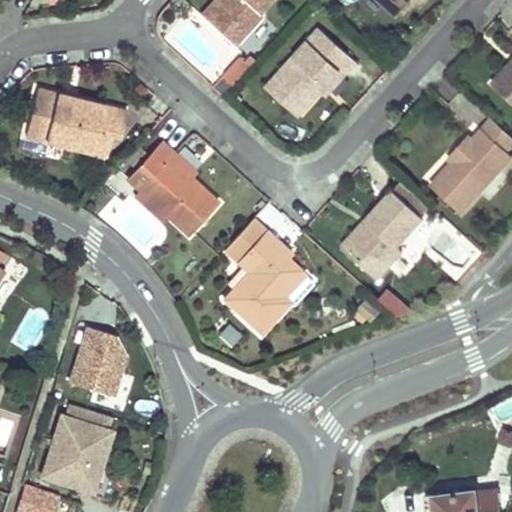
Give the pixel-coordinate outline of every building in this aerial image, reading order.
[(220,0),(207,0),(197,12),(203,18),(220,0)] [(265,0),(220,0),(203,18),(218,31),(232,45),(247,28),(258,16),(254,13),(265,0)] [(379,0),(397,15),(410,0),(379,0)] [(314,92),(323,82),(332,72),(339,78),(352,64),(315,30),(262,87),(294,115),(314,92)] [(235,86),(256,64),(246,54),(224,77),(235,86)] [(494,87),(511,103),(511,71),(508,71),(494,87)] [(314,92),(321,98),(339,78),(332,72),(323,82),(314,92)] [(35,90),(23,134),(92,153),(97,135),(112,140),(118,141),(126,115),(75,101),(74,104),(63,101),(64,98),(35,90)] [(511,150),(511,139),(489,119),(478,132),(506,156),(511,150)] [(450,152),(453,155),(455,157),(448,164),(427,187),(458,215),(509,159),(506,156),(478,132),(470,140),(465,136),(450,152)] [(97,135),(92,153),(107,157),(112,140),(97,135)] [(167,218),(181,231),(186,236),(216,204),(196,185),(189,179),(168,160),(172,155),(159,142),(142,161),(125,179),(138,191),(167,218)] [(145,153),(138,147),(125,161),(132,167),(145,153)] [(453,155),(450,152),(443,160),(448,164),(455,157),(453,155)] [(168,160),(189,179),(193,175),(172,155),(168,160)] [(167,218),(138,191),(132,197),(160,225),(167,218)] [(345,253),(360,267),(375,280),(389,265),(399,254),(393,248),(419,219),(390,191),(363,221),(369,225),(345,253)] [(276,243),(262,230),(250,219),(221,250),(234,261),(240,254),(251,264),(220,299),(259,334),(283,308),(271,298),(295,270),(283,259),(271,248),(276,243)] [(369,225),(363,221),(338,248),(345,253),(369,225)] [(271,248),(283,259),(288,254),(276,243),(271,248)] [(399,254),(389,265),(400,276),(410,264),(399,254)] [(271,298),(283,308),(288,302),(283,297),(301,276),(295,270),(271,298)] [(5,275),(0,283),(0,304),(1,305),(16,281),(5,275)] [(82,327),(68,387),(117,398),(131,338),(82,327)] [(511,444),(511,432),(502,430),(498,445),(511,449),(511,444)] [(105,444),(86,437),(82,449),(101,456),(106,457),(110,445),(105,444)] [(124,450),(110,445),(106,457),(120,462),(124,450)] [(23,487),(36,491),(48,457),(34,453),(23,487)] [(58,499),(64,463),(48,457),(36,491),(47,495),(58,499)] [(54,511),(58,499),(47,495),(36,491),(23,487),(14,511),(54,511)] [(500,511),(498,489),(427,498),(428,511),(500,511)]
